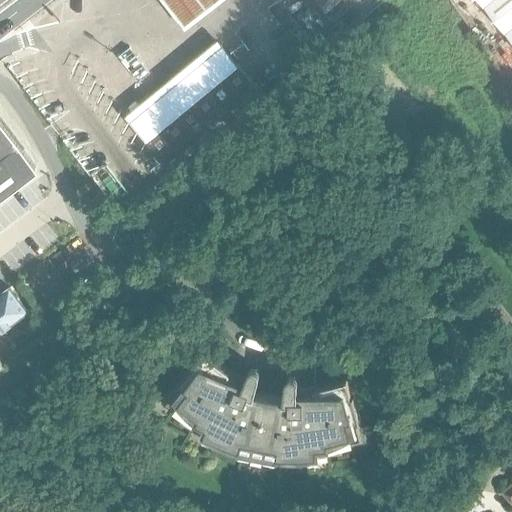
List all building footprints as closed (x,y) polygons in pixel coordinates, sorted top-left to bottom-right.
[(166,0),(175,10),(185,24),(216,0),(166,0)] [(511,0),(479,0),(511,40),(511,0)] [(175,174),(268,98),(240,64),(147,140),(175,174)] [(0,196),(38,168),(0,118),(0,196)] [(376,164),(379,162),(391,152),(367,124),(353,134),(376,164)] [(0,330),(28,310),(13,290),(10,287),(0,294),(0,330)] [(244,381),(229,374),(230,371),(231,371),(203,351),(170,395),(172,396),(170,398),(177,404),(176,405),(184,411),(181,416),(206,430),(207,429),(216,433),(214,437),(238,447),(238,452),(278,460),(279,455),(305,455),(305,450),(315,450),(315,451),(343,447),(342,441),(352,439),(352,437),(361,435),(360,432),(361,431),(347,378),(314,387),(315,387),(315,391),(298,391),(298,379),(286,379),(284,396),(255,390),(259,374),(251,371),(248,370),(244,381)] [(511,484),(503,491),(511,501),(511,484)]
